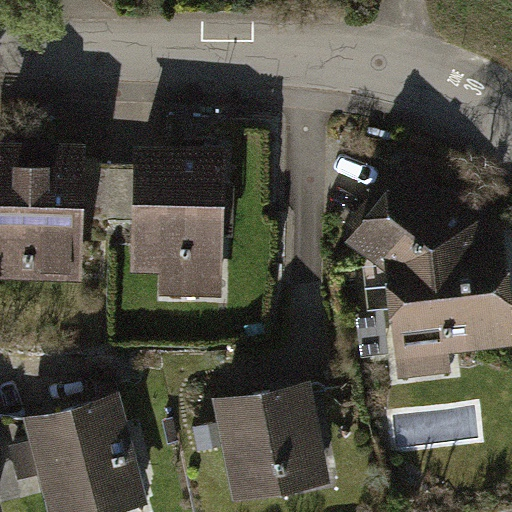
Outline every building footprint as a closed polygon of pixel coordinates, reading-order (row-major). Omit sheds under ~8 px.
[(106,276),(109,128),(11,126),(8,274),(106,276)] [(247,134),(158,129),(150,276),(239,281),(247,134)] [(433,250),(413,268),(418,367),(466,365),(466,347),(511,344),(511,215),(507,215),(429,152),(385,214),(433,250)] [(348,464),(330,370),(236,387),(254,481),(348,464)] [(86,511),(171,489),(141,378),(48,403),(77,511),(86,511)] [(0,505),(23,499),(0,411),(0,505)]
